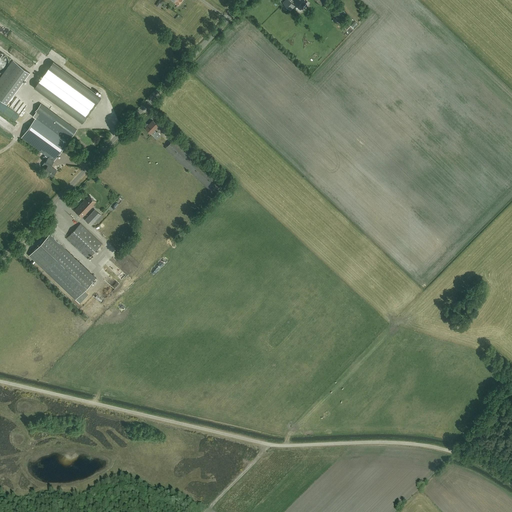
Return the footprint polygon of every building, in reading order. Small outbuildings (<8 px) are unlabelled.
[(333,16),(336,19),(339,22),(346,15),(339,9),(333,16)] [(0,77),(0,99),(7,104),(30,73),(13,60),(0,77)] [(77,117),(82,121),(100,97),(91,90),(92,89),(53,61),(34,87),(76,118),(77,117),(77,118),(77,117)] [(43,165),(46,167),(44,170),(52,176),(57,170),(51,166),(54,161),(77,130),(68,123),(66,125),(56,117),(58,116),(41,103),(35,112),(36,112),(33,116),(36,118),(21,138),(48,157),(43,165)] [(145,126),(146,127),(145,128),(151,133),(153,135),(153,136),(157,139),(161,135),(157,132),(154,130),(158,125),(153,120),(149,124),(148,123),(147,124),(145,125),(145,126)] [(174,139),(165,148),(208,189),(217,180),(174,139)] [(86,198),(81,203),(74,211),(82,218),(94,205),(93,204),(96,201),(90,195),(87,199),(86,198)] [(95,209),(93,211),(85,219),(92,225),(96,221),(101,216),(95,209)] [(81,223),(67,238),(88,258),(102,243),(81,223)] [(49,234),(29,255),(75,299),(96,278),(49,234)] [(81,301),(88,294),(85,290),(77,297),(81,301)]
